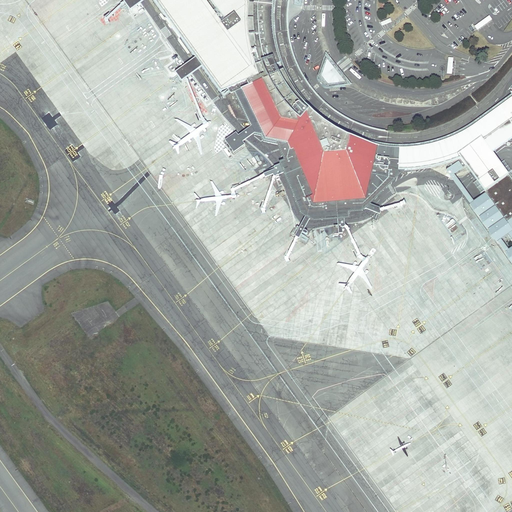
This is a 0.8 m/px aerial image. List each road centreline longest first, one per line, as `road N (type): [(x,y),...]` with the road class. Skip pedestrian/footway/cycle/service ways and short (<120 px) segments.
road 1 (unclassified): [(275,0),(283,68),(301,98),(346,130),(406,136)]
road 2 (unclassified): [(284,0),(288,49),(309,90),(349,125),(406,136)]
road 3 (unclassified): [(398,0),(440,46),(486,67),(495,68),(511,48)]
road 4 (unclassified): [(406,136),(440,130),(484,105),(511,73)]
